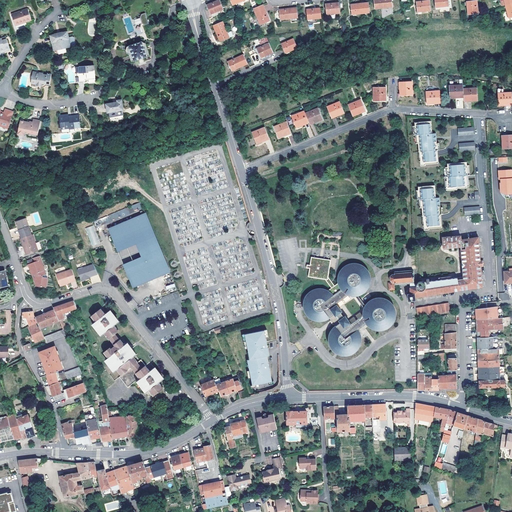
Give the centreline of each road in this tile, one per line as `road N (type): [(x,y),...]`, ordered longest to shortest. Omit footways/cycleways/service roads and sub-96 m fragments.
road 1 (residential): [(241,170),(393,110),(505,115)]
road 2 (residential): [(212,420),(113,292),(100,287),(42,303),(29,297)]
road 3 (tertiary): [(286,397),(278,302),(241,170)]
road 4 (tertiary): [(286,397),(400,395),(460,406)]
road 5 (residential): [(64,453),(19,338),(29,297)]
road 6 (tertiary): [(64,453),(148,451),(212,420)]
road 7 (residential): [(460,406),(461,312),(511,301)]
